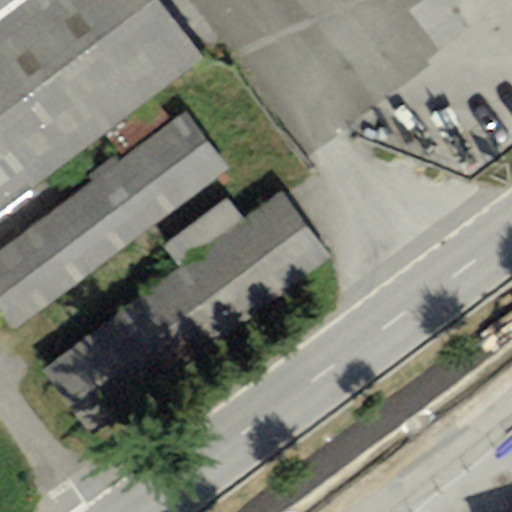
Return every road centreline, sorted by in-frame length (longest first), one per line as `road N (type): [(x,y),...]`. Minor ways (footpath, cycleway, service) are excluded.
road 1 (primary): [(135,511),(511,232)]
road 2 (unknown): [(427,295),(211,0)]
road 3 (unclassified): [(511,406),(369,511)]
road 4 (unclassified): [(0,397),(90,511)]
